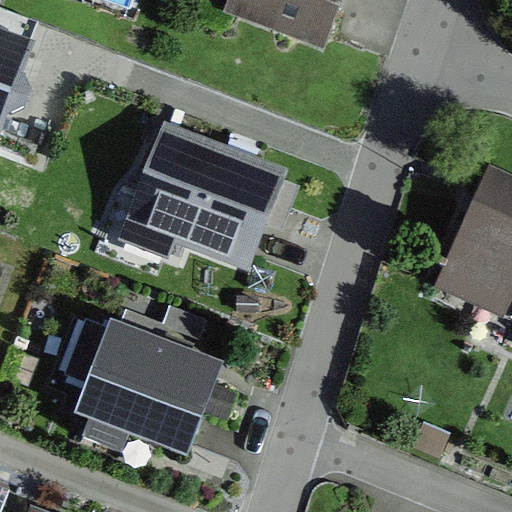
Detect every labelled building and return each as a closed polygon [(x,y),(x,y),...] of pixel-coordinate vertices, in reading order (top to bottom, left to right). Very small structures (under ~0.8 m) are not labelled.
[(343,0),(198,0),(197,4),(322,54),(343,0)] [(0,154),(35,50),(0,37),(0,154)] [(287,177),(158,132),(113,245),(162,268),(170,249),(243,279),(287,177)] [(511,183),(487,170),(433,291),(503,322),(511,301),(511,183)] [(211,370),(109,339),(80,422),(179,458),(211,370)]
